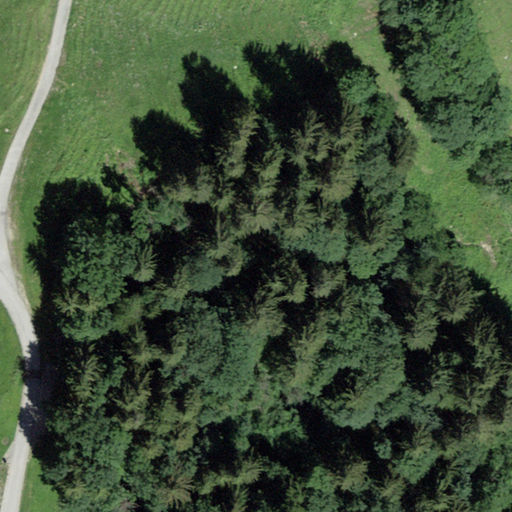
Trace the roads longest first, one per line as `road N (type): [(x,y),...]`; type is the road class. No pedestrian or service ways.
road 1 (unclassified): [(12,511),(34,374),(25,320),(0,282)]
road 2 (track): [(0,216),(67,0)]
